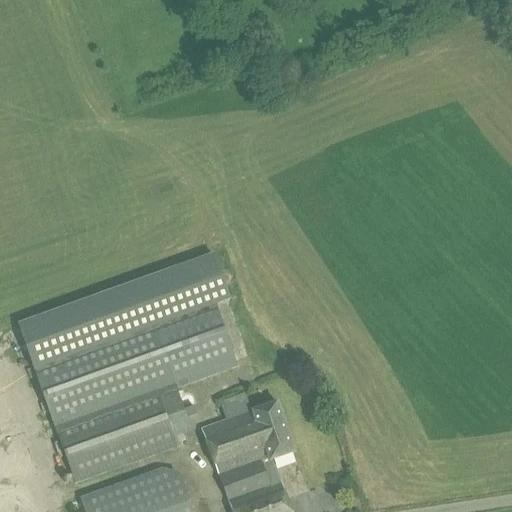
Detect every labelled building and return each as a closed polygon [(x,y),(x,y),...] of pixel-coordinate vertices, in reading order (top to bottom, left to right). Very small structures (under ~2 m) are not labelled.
[(191,430),(187,418),(197,414),(194,407),(184,410),(175,385),(235,363),(213,303),(228,297),(218,270),(24,340),(75,483),(176,447),(173,437),(191,430)] [(228,501),(232,511),(291,511),(272,460),(294,453),(277,403),(252,411),(252,412),(202,430),(219,477),(219,476),(229,501),(228,501)] [(81,509),(81,511),(190,511),(177,475),(81,509)] [(340,482),(312,484),(313,505),(342,503),(340,482)] [(11,511),(5,495),(0,497),(0,511),(11,511)]
